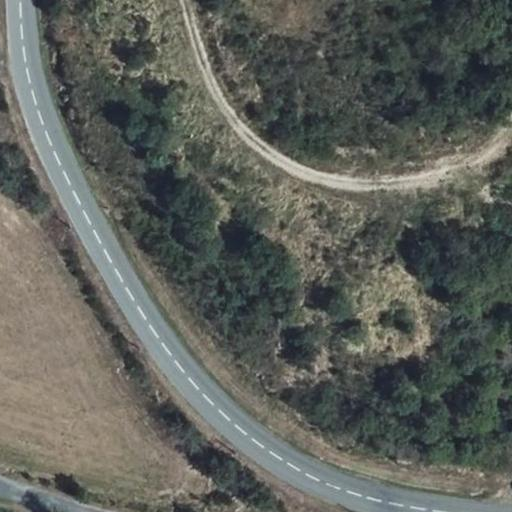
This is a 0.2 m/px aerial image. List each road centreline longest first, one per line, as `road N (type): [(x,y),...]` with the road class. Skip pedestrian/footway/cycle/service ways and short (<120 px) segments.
road 1 (secondary): [(411,509),(347,493),(274,454),(165,347),(50,139),(22,47),(21,0)]
road 2 (track): [(190,0),(211,91),(254,150),(340,185),(461,171),(511,112)]
